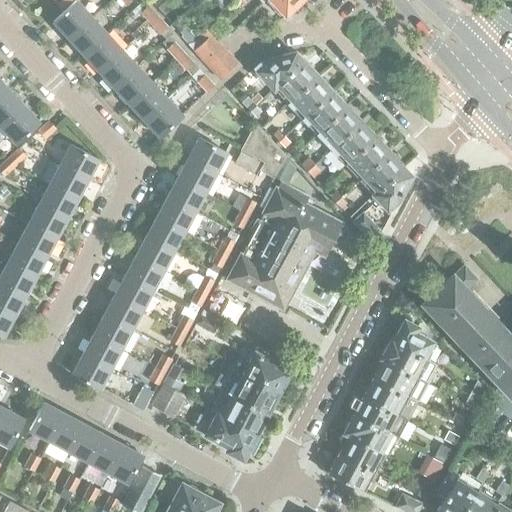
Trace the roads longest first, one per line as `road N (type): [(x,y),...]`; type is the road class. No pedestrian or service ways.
road 1 (residential): [(261,495),(476,95)]
road 2 (residential): [(26,368),(139,158),(0,22)]
road 3 (residential): [(261,495),(26,368)]
road 4 (secondary): [(395,0),(476,95)]
